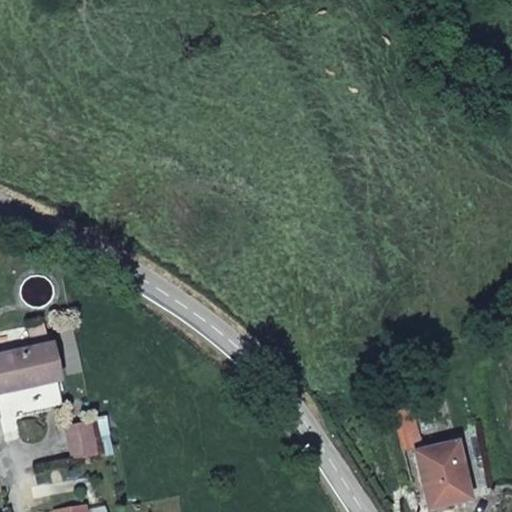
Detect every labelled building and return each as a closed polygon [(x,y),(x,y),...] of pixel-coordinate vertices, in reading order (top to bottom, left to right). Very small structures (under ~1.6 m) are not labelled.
[(32,349),(0,355),(0,391),(10,389),(56,380),(59,379),(52,345),(49,346),(47,334),(30,337),(32,349)] [(56,380),(10,389),(14,411),(61,401),(56,380)] [(62,407),(61,401),(14,411),(16,417),(62,407)] [(413,410),(395,414),(403,453),(422,448),(413,410)] [(468,498),(455,444),(414,453),(427,509),(468,498)]
